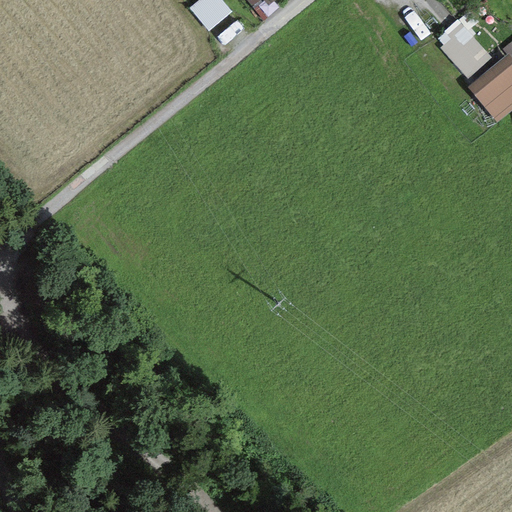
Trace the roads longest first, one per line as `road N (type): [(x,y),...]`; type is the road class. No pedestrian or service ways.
road 1 (track): [(303,0),(0,249)]
road 2 (track): [(213,511),(23,338)]
